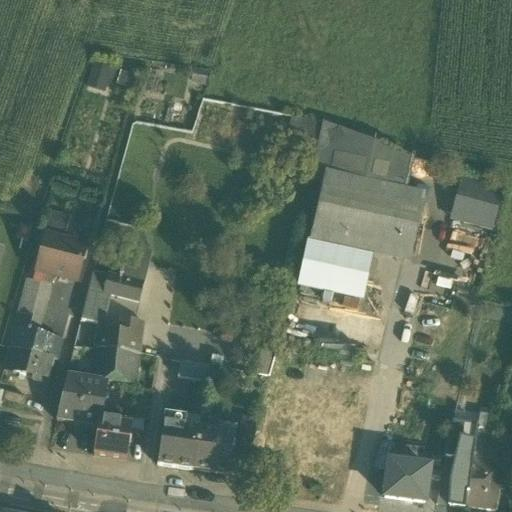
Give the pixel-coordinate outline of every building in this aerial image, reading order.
[(85,87),(108,94),(115,68),(93,62),(85,87)] [(315,142),(320,125),(293,116),(288,134),(315,142)] [(324,184),(402,201),(411,161),(322,125),(312,184),(324,184)] [(460,181),(449,222),(491,234),(502,192),(460,181)] [(402,201),(324,184),(313,234),(372,246),(390,250),(389,254),(411,259),(423,206),(402,201)] [(372,246),(313,234),(301,285),(361,298),(372,246)] [(46,238),(34,283),(50,287),(53,277),(75,283),(85,248),(46,238)] [(123,281),(143,286),(147,272),(126,266),(123,281)] [(92,273),(80,321),(98,325),(105,298),(138,306),(143,286),(123,281),(92,273)] [(34,283),(27,281),(19,314),(41,320),(50,287),(34,283)] [(41,320),(19,314),(9,350),(52,361),(57,362),(62,341),(37,335),(41,320)] [(118,334),(95,331),(94,351),(139,356),(143,324),(120,320),(118,334)] [(9,350),(0,385),(0,393),(11,396),(18,374),(34,379),(33,381),(45,385),(52,361),(9,350)] [(139,356),(94,351),(91,381),(91,383),(107,385),(136,387),(139,356)] [(209,369),(182,364),(179,380),(206,385),(209,369)] [(91,381),(68,377),(56,422),(97,429),(98,423),(102,424),(107,385),(91,383),(91,381)] [(186,420),(164,417),(157,467),(193,472),(199,432),(185,430),(186,420)] [(102,424),(98,423),(97,429),(93,458),(126,463),(131,428),(117,426),(102,424)] [(237,428),(216,424),(214,434),(236,437),(237,428)] [(478,427),(463,425),(459,456),(473,458),(478,427)] [(214,434),(199,432),(193,472),(230,478),(236,437),(214,434)] [(459,456),(456,485),(448,483),(445,506),(463,509),(465,495),(469,496),(473,458),(459,456)] [(508,463),(473,458),(469,496),(465,495),(463,509),(483,511),(495,511),(498,489),(504,490),(508,463)] [(429,470),(389,464),(384,499),(424,505),(429,470)]
